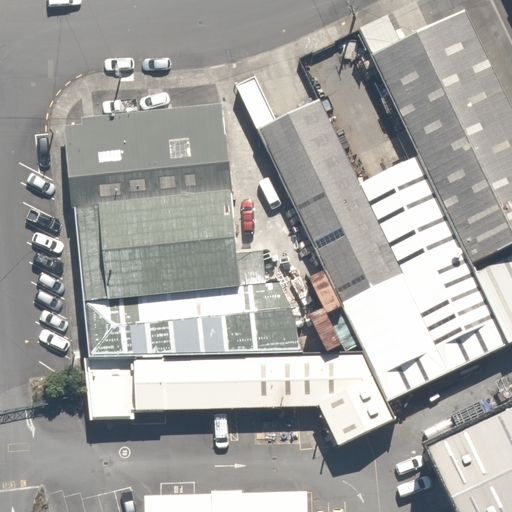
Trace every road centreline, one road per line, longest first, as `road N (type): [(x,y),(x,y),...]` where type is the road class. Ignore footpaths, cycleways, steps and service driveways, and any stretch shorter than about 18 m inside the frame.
road 1 (unclassified): [(277,0),(237,17),(158,32),(0,31)]
road 2 (unclassified): [(0,279),(14,407)]
